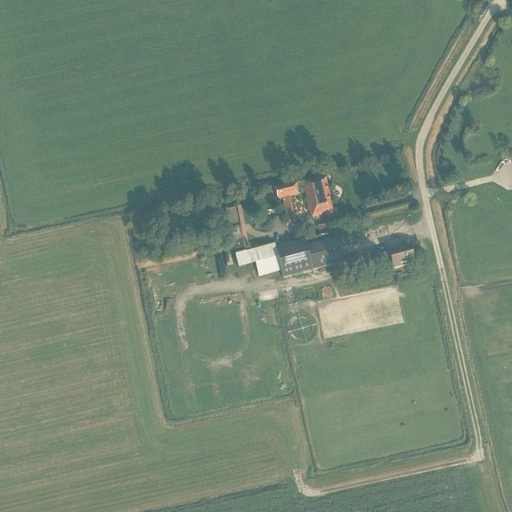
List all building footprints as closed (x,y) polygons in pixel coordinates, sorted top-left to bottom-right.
[(324,177),(282,187),(274,188),(277,200),(299,195),(298,189),(304,188),(310,218),(321,215),(321,214),(324,213),(325,215),(333,213),(324,177)] [(233,250),(244,248),(236,208),(226,210),(233,250)] [(329,223),(317,226),(319,232),(331,229),(329,223)] [(343,263),(337,239),(330,241),(329,234),(274,248),(274,245),(234,255),(238,268),(254,264),(258,277),(280,271),(282,278),(343,263)] [(393,269),(413,263),(409,247),(388,252),(393,269)] [(225,267),(233,265),(230,253),(222,255),(225,267)] [(261,307),(273,305),(271,299),(260,301),(261,307)] [(194,332),(208,331),(208,319),(205,319),(204,301),(191,302),(192,321),(193,321),(194,332)] [(219,379),(223,402),(228,401),(225,378),(219,379)]
